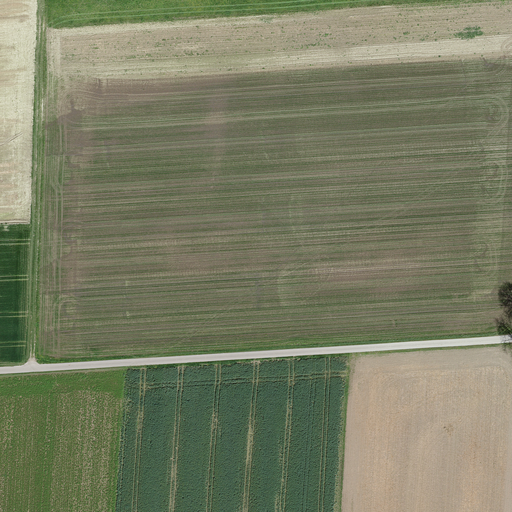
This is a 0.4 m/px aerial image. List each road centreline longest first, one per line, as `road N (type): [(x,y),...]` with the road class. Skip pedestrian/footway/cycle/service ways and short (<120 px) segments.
road 1 (track): [(511,336),(0,373)]
road 2 (track): [(51,0),(43,370)]
